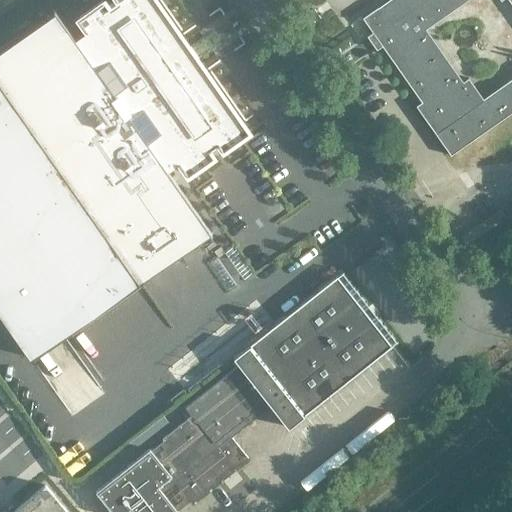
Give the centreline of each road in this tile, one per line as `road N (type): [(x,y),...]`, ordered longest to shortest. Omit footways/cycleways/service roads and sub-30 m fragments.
road 1 (unclassified): [(254,511),(470,349),(481,331),(263,0)]
road 2 (unknown): [(363,150),(308,243),(187,305),(87,400),(62,394),(0,307)]
